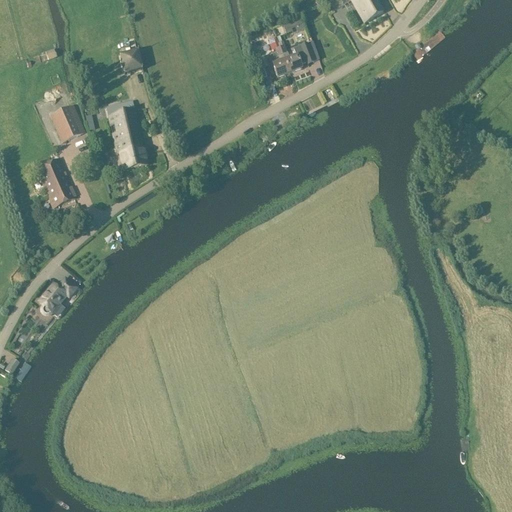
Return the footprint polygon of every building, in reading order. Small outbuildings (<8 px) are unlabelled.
[(376,0),(356,0),(351,3),(363,26),(384,15),(376,0)] [(280,48),(280,49),(289,75),(302,70),(300,65),(306,63),(308,67),(314,64),(313,64),(319,62),(312,44),(307,46),(306,46),(294,50),(296,57),(289,59),(284,47),(283,43),(279,45),(280,48)] [(277,57),(280,63),(272,65),(277,79),(289,75),(280,49),(276,50),(278,57),(277,57)] [(57,59),(54,51),(46,54),(48,62),(57,59)] [(138,54),(136,54),(120,58),(124,76),(140,72),(142,72),(138,54)] [(266,79),(260,60),(253,62),(260,81),(266,79)] [(86,135),(73,107),(49,117),(62,145),(86,135)] [(134,111),(108,118),(118,159),(120,159),(123,172),(148,166),(134,111)] [(45,189),(67,179),(59,160),(36,170),(45,189)] [(76,199),(67,179),(45,189),(53,209),(76,199)] [(65,281),(58,289),(53,285),(49,290),(39,303),(43,307),(42,309),(41,311),(41,312),(42,314),(43,315),(44,316),(45,317),(46,317),(47,317),(48,316),(50,316),(51,315),(62,301),(60,300),(64,294),(69,298),(76,290),(65,281)] [(12,360),(5,372),(12,376),(13,375),(20,364),(12,360)]
